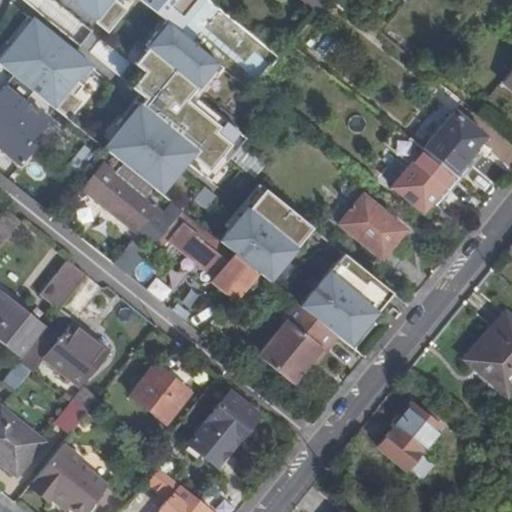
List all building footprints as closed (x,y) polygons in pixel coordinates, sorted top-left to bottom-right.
[(94,81),(121,48),(89,21),(62,55),(94,81)] [(441,57),(436,51),(422,68),(475,112),(482,104),(434,65),(441,57)] [(29,110),(4,90),(0,94),(0,149),(20,167),(35,149),(30,145),(48,123),(31,108),(29,110)] [(452,110),(421,149),(452,173),(482,135),(452,110)] [(421,211),(452,173),(421,149),(394,127),(380,144),(407,166),(391,186),(421,211)] [(154,209),(103,167),(85,191),(136,232),(153,246),(157,242),(181,214),(182,212),(173,205),(162,217),(154,210),(154,209)] [(214,198),(202,187),(192,199),(205,209),(214,198)] [(312,228),(262,187),(217,241),(234,255),(258,274),(267,282),(312,228)] [(403,231),(360,197),(337,225),(380,259),(392,244),(403,231)] [(0,249),(20,225),(6,214),(0,221),(0,249)] [(233,257),(181,214),(157,242),(163,248),(168,242),(214,279),(210,283),(235,304),(258,274),(234,255),(233,257)] [(132,244),(114,265),(127,276),(146,255),(132,244)] [(392,293),(343,254),(298,306),(337,337),(347,346),(367,322),(392,293)] [(40,295),(60,310),(86,277),(66,261),(40,295)] [(0,296),(0,343),(20,360),(43,331),(0,296)] [(329,347),(337,337),(298,306),(292,301),(279,316),(283,320),(255,356),(291,385),(309,363),(319,349),(325,353),(329,347)] [(508,398),(511,392),(511,320),(503,313),(486,333),(463,361),(508,398)] [(75,320),(72,324),(105,352),(109,347),(75,320)] [(105,352),(72,324),(47,357),(72,379),(85,362),(93,368),(105,352)] [(313,366),(325,353),(319,349),(309,363),(313,366)] [(9,392),(28,369),(19,362),(1,384),(9,392)] [(187,390),(158,366),(134,398),(161,420),(187,390)] [(86,388),(72,405),(73,406),(85,415),(88,411),(98,398),(86,388)] [(259,415),(229,391),(188,442),(217,465),(235,442),(235,443),(238,440),(259,415)] [(110,408),(98,398),(88,411),(107,426),(114,417),(107,411),(110,408)] [(406,470),(408,467),(421,451),(440,427),(413,405),(395,428),(378,448),(406,470)] [(52,432),(64,441),(85,415),(73,406),(52,432)] [(41,443),(0,409),(0,468),(13,479),(41,443)] [(84,460),(64,442),(33,482),(46,492),(53,498),(57,494),(80,511),(85,511),(108,485),(81,463),(84,460)] [(432,462),(421,451),(408,467),(420,477),(432,462)] [(149,482),(169,498),(180,485),(160,469),(149,482)] [(213,511),(190,493),(180,485),(169,498),(160,509),(163,511),(213,511)]
